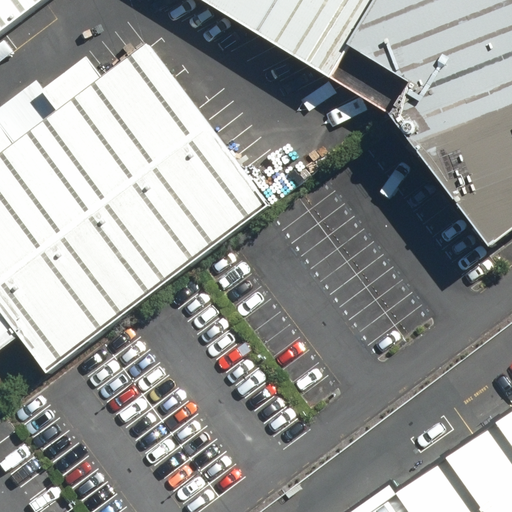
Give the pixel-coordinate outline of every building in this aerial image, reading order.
[(0,0),(0,35),(45,0),(0,0)] [(511,0),(201,0),(320,71),(387,111),(495,248),(511,235),(511,0)] [(0,353),(21,337),(52,376),(272,207),(146,45),(0,157),(0,353)] [(326,84),(296,66),(288,78),(361,122),(369,110),(326,84)] [(286,149),(253,174),(277,206),(310,181),(286,149)] [(511,511),(511,412),(370,511),(511,511)]
